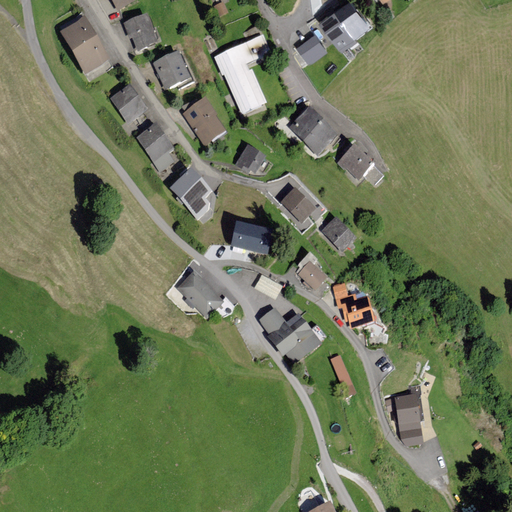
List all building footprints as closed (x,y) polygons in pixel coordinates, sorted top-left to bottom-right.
[(129,0),(108,0),(116,13),(131,3),(129,0)] [(226,3),(217,7),(221,18),(231,14),(226,3)] [(346,4),(317,26),(334,48),(363,26),(346,4)] [(158,46),(147,19),(125,28),(130,42),(133,41),(138,54),(158,46)] [(270,55),(254,20),(243,25),(249,40),(213,56),(242,119),(271,106),(252,63),(270,55)] [(86,80),(110,66),(85,23),(61,37),(86,80)] [(327,52),(315,36),(296,50),(308,66),(327,52)] [(153,66),(165,92),(190,81),(178,55),(153,66)] [(148,116),(130,89),(110,102),(128,129),(135,125),(146,117),(148,116)] [(204,150),(225,137),(216,121),(217,121),(206,103),(183,117),(204,150)] [(336,134),(309,109),(293,127),(319,152),(336,134)] [(154,130),(146,117),(135,125),(143,137),(154,130)] [(136,141),(154,167),(173,154),(156,128),(154,130),(143,137),(136,141)] [(375,165),(354,146),(339,162),(360,181),(375,165)] [(266,160),(247,148),(235,167),(248,175),(249,173),(255,176),(266,160)] [(378,170),(372,175),(379,183),(385,177),(378,170)] [(205,202),(211,196),(190,172),(169,190),(197,222),(209,212),(209,206),(205,202)] [(317,210),(294,189),(280,203),(303,225),(317,210)] [(354,243),(336,222),(322,234),(340,255),(354,243)] [(268,235),(237,230),(233,252),(264,258),(268,235)] [(323,282),(306,266),(296,277),(312,293),(323,282)] [(222,304),(193,276),(178,291),(207,319),(222,304)] [(278,302),(285,289),(264,278),(257,291),(278,302)] [(345,285),(333,288),(338,311),(342,310),(345,324),(349,323),(350,331),(375,325),(369,300),(357,303),(356,297),(348,298),(345,285)] [(283,326),(273,313),(258,323),(269,339),(267,341),(281,360),(283,359),(291,370),(319,350),(295,317),(283,326)] [(348,386),(337,360),(325,365),(336,391),(348,386)] [(416,399),(396,403),(402,434),(421,431),(416,399)]
